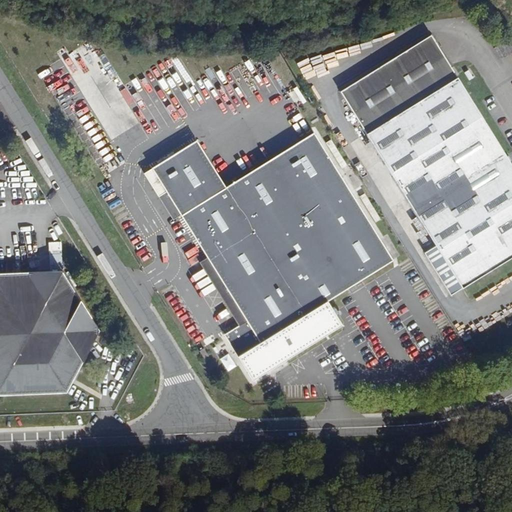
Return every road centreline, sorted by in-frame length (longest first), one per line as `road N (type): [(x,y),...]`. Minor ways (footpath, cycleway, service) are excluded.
road 1 (unclassified): [(0,81),(183,378),(183,433)]
road 2 (unknown): [(275,85),(156,144),(140,165),(222,325)]
road 3 (tertiary): [(511,393),(473,413),(413,423),(183,433)]
road 4 (tertiary): [(183,433),(0,440)]
road 5 (unknown): [(411,370),(438,361),(444,344),(396,273)]
